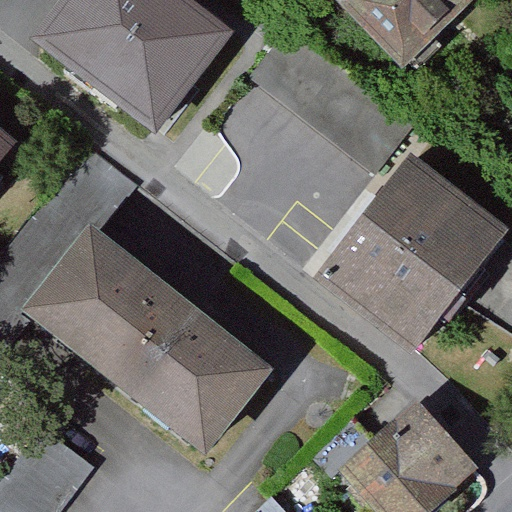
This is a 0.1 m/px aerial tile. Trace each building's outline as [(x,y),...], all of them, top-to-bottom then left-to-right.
[(178,0),(89,0),(46,55),(169,152),(247,54),(178,0)] [(356,0),(347,10),(417,78),(493,0),(356,0)] [(288,46),(252,89),(356,176),(393,132),(288,46)] [(0,132),(0,161),(14,144),(0,132)] [(511,237),(411,162),(324,277),(432,358),(511,251),(511,237)] [(322,355),(131,200),(41,326),(224,480),(322,355)] [(0,393),(11,380),(0,371),(0,393)] [(425,417),(352,480),(380,511),(464,511),(489,490),(425,417)] [(0,482),(0,511),(61,511),(94,467),(41,428),(0,482)]
